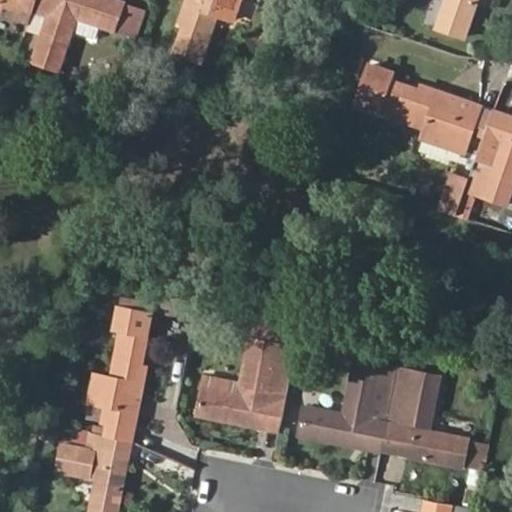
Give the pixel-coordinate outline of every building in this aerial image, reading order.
[(24,0),(34,3),(35,0),(0,0),(0,9),(0,10),(3,0),(24,0)] [(35,0),(34,3),(50,8),(33,60),(57,68),(75,17),(112,30),(122,2),(114,0),(35,0)] [(236,0),(186,0),(180,21),(184,23),(174,54),(197,61),(214,14),(230,20),(236,0)] [(445,0),(437,26),(462,34),(474,0),(445,0)] [(71,33),(91,40),(96,26),(76,19),(71,33)] [(366,72),(355,104),(423,128),(420,138),(463,152),(469,135),(479,107),(420,86),(418,90),(390,81),(393,73),(368,65),(366,72)] [(492,111),(479,107),(469,135),(482,140),(492,111)] [(503,115),(493,111),(492,111),(482,140),(467,182),(460,203),(469,206),(474,192),(506,202),(511,184),(511,131),(500,127),(503,115)] [(511,118),(503,115),(500,127),(511,131),(511,118)] [(467,182),(452,177),(440,211),(455,216),(460,203),(467,182)] [(460,203),(455,216),(465,219),(469,206),(460,203)] [(109,437),(131,441),(146,367),(141,366),(152,314),(120,308),(115,330),(123,331),(113,378),(97,374),(92,404),(108,407),(105,424),(110,425),(109,437)] [(265,428),(279,430),(296,350),(252,340),(241,397),(202,389),(198,414),(251,425),(254,412),(268,415),(265,428)] [(368,448),(381,450),(386,424),(369,421),(380,366),(354,361),(343,416),(304,409),(299,434),(354,445),(356,432),(370,434),(368,448)] [(386,424),(381,450),(395,453),(397,440),(411,442),(409,456),(463,467),(468,441),(429,433),(439,378),(413,373),(407,404),(391,400),(386,424)] [(251,425),(265,428),(268,415),(254,412),(251,425)] [(129,454),(131,441),(109,437),(105,436),(102,453),(63,446),(58,471),(97,479),(90,511),(116,511),(125,468),(112,466),(114,451),(129,454)] [(471,511),(472,509),(425,499),(422,511),(471,511)]
